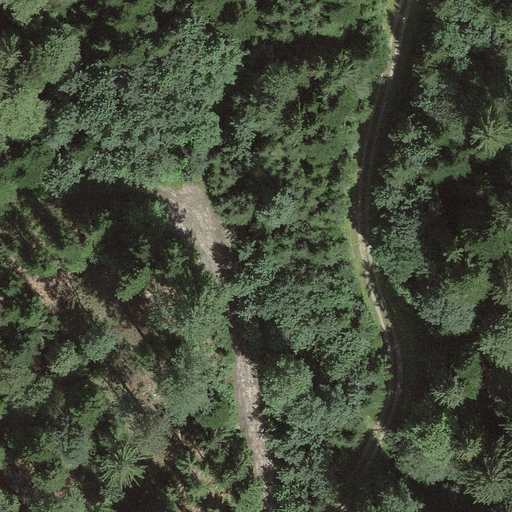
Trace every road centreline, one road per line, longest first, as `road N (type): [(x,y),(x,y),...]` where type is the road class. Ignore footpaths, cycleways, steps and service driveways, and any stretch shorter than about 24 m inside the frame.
road 1 (track): [(405,0),(364,166),(361,225),(393,339),(393,398),(334,511)]
road 2 (track): [(0,236),(60,195),(108,179),(148,180),(175,192),(216,252),(234,309),(275,511)]
